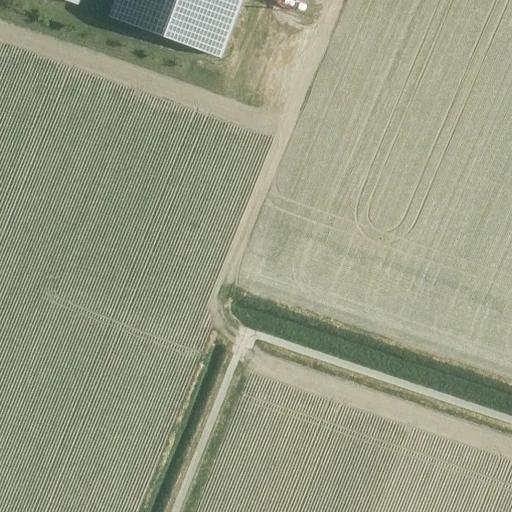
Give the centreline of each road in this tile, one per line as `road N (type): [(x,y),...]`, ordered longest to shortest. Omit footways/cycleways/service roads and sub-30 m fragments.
road 1 (track): [(237,354),(215,322),(216,299),(342,0)]
road 2 (track): [(511,389),(252,299),(235,290),(228,269)]
